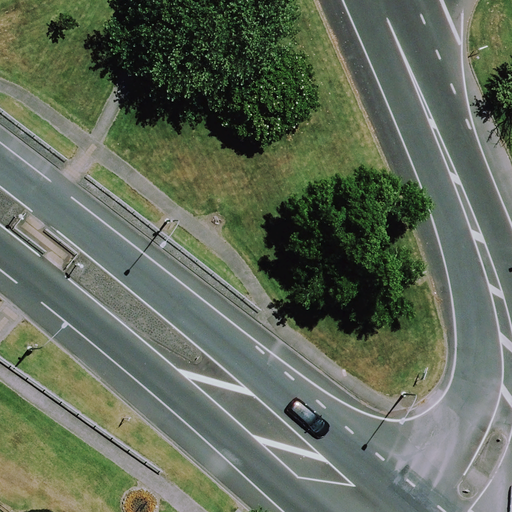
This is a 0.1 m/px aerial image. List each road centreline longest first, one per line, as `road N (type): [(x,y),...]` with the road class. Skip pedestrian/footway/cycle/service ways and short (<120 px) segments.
road 1 (secondary): [(369,511),(0,214)]
road 2 (unclassified): [(379,0),(479,240),(511,347)]
road 3 (unclassified): [(511,403),(501,439),(455,511)]
